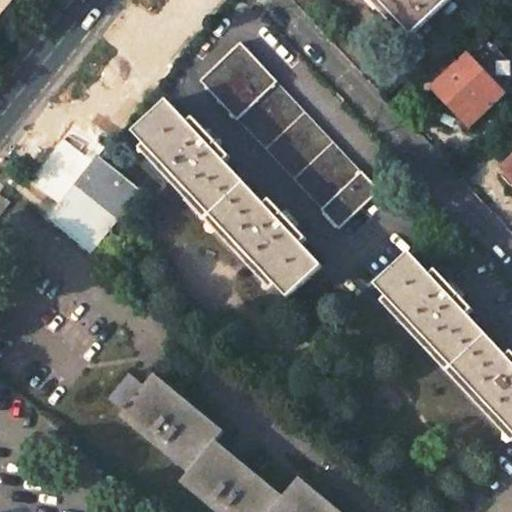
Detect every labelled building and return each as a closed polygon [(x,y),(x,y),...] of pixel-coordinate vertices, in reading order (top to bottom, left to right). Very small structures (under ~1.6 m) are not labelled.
[(445,0),(376,0),(409,35),(445,0)] [(511,69),(511,65),(485,37),(430,88),(465,127),(500,92),(511,69)] [(375,191),(237,45),(198,82),(318,212),(336,230),(375,191)] [(185,125),(164,102),(130,134),(151,157),(146,162),(158,175),(182,201),(187,195),(228,238),(222,243),(260,282),(266,276),(286,297),(318,267),(298,246),(304,240),(267,201),(261,206),(221,163),(227,158),(191,119),(185,125)] [(511,155),(500,167),(511,180),(511,155)] [(138,191),(98,159),(78,185),(74,182),(59,201),(63,204),(48,223),(88,255),(138,191)] [(428,276),(407,254),(373,287),(393,308),(387,313),(425,352),(430,347),(469,389),(464,394),(502,434),(507,429),(511,433),(511,354),(509,352),(504,357),(464,316),(470,310),(433,271),(428,276)] [(152,375),(141,388),(126,376),(106,400),(121,413),(116,419),(185,475),(177,485),(210,511),(338,511),(297,479),(281,498),(213,442),(221,432),(152,375)]
